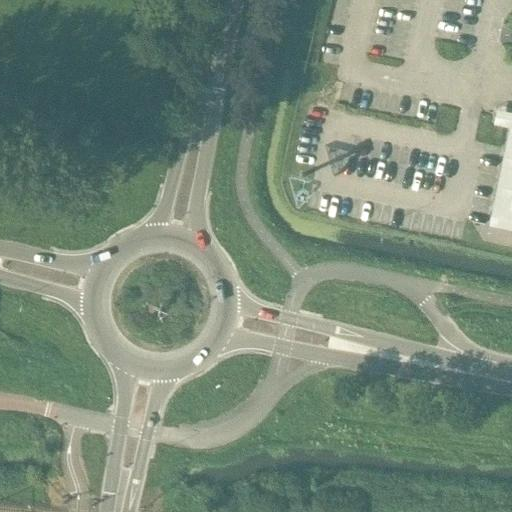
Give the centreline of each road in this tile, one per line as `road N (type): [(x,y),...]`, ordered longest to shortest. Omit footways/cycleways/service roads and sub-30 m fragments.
road 1 (secondary): [(208,90),(183,138),(157,240)]
road 2 (secondary): [(189,246),(208,143),(208,90)]
road 3 (unclassified): [(511,377),(459,347),(400,281)]
road 4 (unclassified): [(511,382),(368,350)]
road 5 (unclassified): [(146,433),(216,437),(249,418),(270,389)]
road 6 (unclassified): [(119,428),(0,402)]
